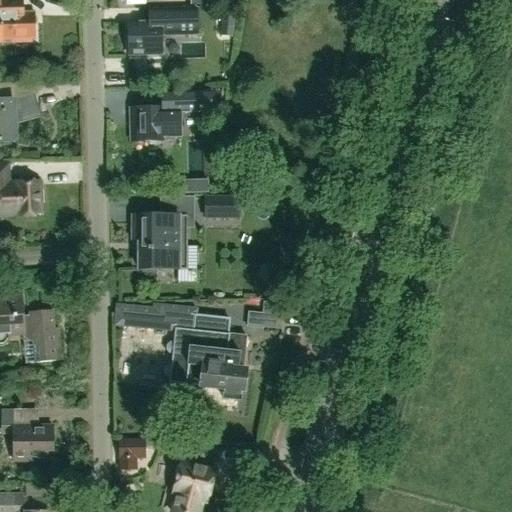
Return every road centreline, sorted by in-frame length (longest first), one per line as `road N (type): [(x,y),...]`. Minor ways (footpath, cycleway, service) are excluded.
road 1 (secondary): [(297,511),(440,0)]
road 2 (residential): [(99,511),(97,252)]
road 3 (residential): [(97,252),(92,0)]
